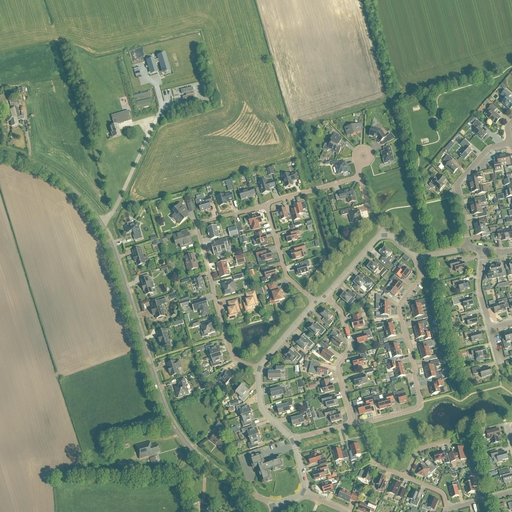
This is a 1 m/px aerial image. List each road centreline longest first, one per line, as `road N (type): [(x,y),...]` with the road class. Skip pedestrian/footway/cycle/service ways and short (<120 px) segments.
road 1 (residential): [(275,504),(202,461),(170,421),(105,233)]
road 2 (residential): [(255,370),(233,359),(197,224),(266,205)]
road 3 (residential): [(351,423),(421,403),(399,311),(418,281),(417,259)]
road 4 (residential): [(351,423),(337,370),(350,344),(340,310),(325,296)]
road 5 (unclassified): [(105,233),(65,183),(0,153)]
road 6 (unclassified): [(509,142),(489,149),(456,186),(469,248)]
